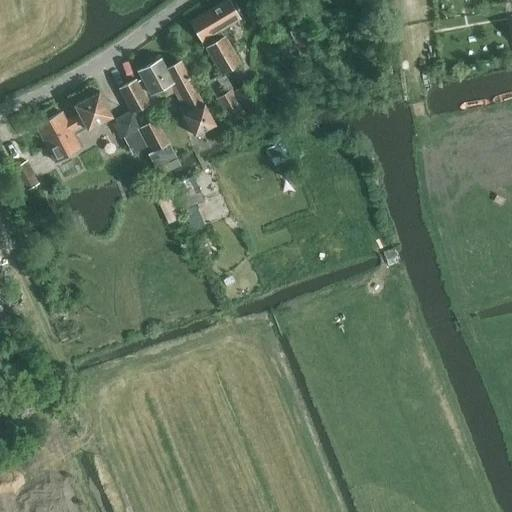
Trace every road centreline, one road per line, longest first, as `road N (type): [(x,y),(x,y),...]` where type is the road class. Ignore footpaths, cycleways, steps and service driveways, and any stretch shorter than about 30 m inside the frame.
road 1 (unclassified): [(0,111),(55,86),(187,0)]
road 2 (track): [(425,123),(406,0)]
